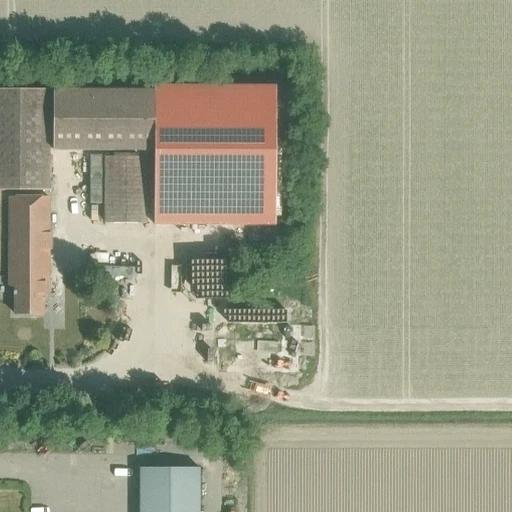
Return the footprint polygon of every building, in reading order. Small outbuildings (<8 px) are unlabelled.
[(137,150),(137,158),(145,158),(145,174),(153,174),(153,90),(0,89),(0,191),(48,191),(48,151),(137,150)] [(145,158),(137,158),(104,158),(104,223),(145,223),(145,215),(153,215),(153,224),(275,224),(274,89),(153,90),(153,174),(145,174),(145,158)] [(48,294),(48,198),(8,198),(8,287),(14,287),(14,315),(43,315),(43,294),(48,294)] [(200,276),(197,289),(215,294),(218,281),(200,276)] [(198,511),(198,468),(139,468),(138,511),(198,511)]
